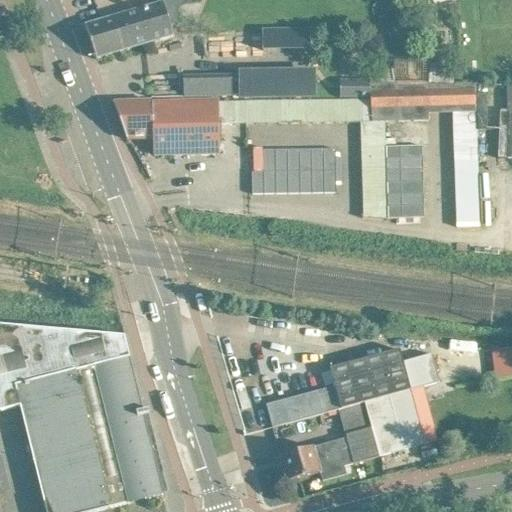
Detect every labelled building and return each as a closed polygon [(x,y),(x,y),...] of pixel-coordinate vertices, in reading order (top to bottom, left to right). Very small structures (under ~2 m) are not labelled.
[(454,0),(430,0),(431,15),(455,14),(454,0)] [(86,28),(96,60),(174,37),(163,5),(86,28)] [(258,61),(307,65),(308,47),(259,43),(258,61)] [(400,122),(400,84),(373,84),(373,101),(373,123),(384,123),(400,122)] [(427,114),(427,86),(427,84),(400,84),(400,122),(427,122),(427,114)] [(440,113),(439,87),(427,86),(427,114),(440,113)] [(474,88),(439,87),(440,113),(452,113),(475,112),(474,88)] [(153,102),(113,104),(126,141),(128,140),(152,140),(153,157),(219,155),(218,126),(218,103),(218,101),(153,102)] [(348,101),(336,102),(336,124),(348,124),(348,101)] [(373,101),(348,101),(348,124),(359,124),(373,123),(373,101)] [(265,102),(254,103),(254,125),(265,125),(265,102)] [(277,102),(265,102),(265,125),(277,125),(277,102)] [(289,102),(277,102),(277,125),(289,125),(289,102)] [(301,102),(289,102),(289,125),(301,125),(301,102)] [(312,102),(301,102),(301,125),(312,125),(312,102)] [(324,102),(312,102),(312,125),(324,124),(324,102)] [(336,102),(324,102),(324,124),(336,124),(336,102)] [(230,103),(218,103),(218,126),(230,126),(230,103)] [(242,103),(230,103),(230,126),(242,126),(242,103)] [(254,103),(242,103),(242,126),(254,125),(254,103)] [(475,124),(475,112),(452,113),(453,124),(475,124)] [(505,133),(506,161),(511,160),(511,122),(496,123),(497,134),(505,133)] [(384,123),(373,123),(359,124),(360,136),(384,135),(384,123)] [(476,135),(475,124),(453,124),(453,136),(476,135)] [(384,146),(384,135),(360,136),(360,147),(384,146)] [(476,147),(476,135),(453,136),(453,148),(476,147)] [(385,158),(384,146),(360,147),(361,159),(385,158)] [(422,159),(422,147),(386,148),(386,160),(422,159)] [(477,158),(476,147),(453,148),(454,159),(477,158)] [(324,172),(323,150),(311,151),(312,173),(324,172)] [(336,172),(335,150),(323,150),(324,172),(336,172)] [(276,173),(275,151),(263,151),(263,173),(276,173)] [(288,173),(287,151),(275,151),(276,173),(288,173)] [(300,173),(299,151),(287,151),(288,173),(300,173)] [(312,173),(311,151),(299,151),(300,173),(312,173)] [(385,170),(385,158),(361,159),(361,170),(385,170)] [(477,170),(477,158),(454,159),(454,171),(477,170)] [(422,171),(422,159),(386,160),(386,172),(422,171)] [(385,181),(385,170),(361,170),(361,182),(385,181)] [(477,182),(477,170),(454,171),(455,182),(477,182)] [(423,183),(422,171),(386,172),(387,184),(423,183)] [(324,195),(324,172),(312,173),(312,195),(324,195)] [(336,194),(336,172),(324,172),(324,195),(336,194)] [(264,195),(263,173),(251,173),(252,195),(264,195)] [(276,195),(276,173),(263,173),(264,195),(276,195)] [(288,195),(288,173),(276,173),(276,195),(288,195)] [(300,195),(300,173),(288,173),(288,195),(300,195)] [(312,195),(312,173),(300,173),(300,195),(312,195)] [(386,193),(385,181),(361,182),(362,194),(386,193)] [(478,193),(477,182),(455,182),(455,194),(478,193)] [(423,195),(423,183),(387,184),(387,196),(423,195)] [(386,205),(386,193),(362,194),(362,205),(386,205)] [(478,205),(478,193),(455,194),(455,205),(478,205)] [(423,207),(423,195),(387,196),(387,208),(423,207)] [(386,222),(386,205),(362,205),(362,217),(362,219),(385,221),(385,222),(386,222)] [(478,216),(478,205),(455,205),(456,217),(478,216)] [(424,219),(423,207),(387,208),(388,220),(424,219)] [(479,228),(478,216),(456,217),(456,228),(479,228)] [(45,511),(99,511),(163,496),(143,417),(149,415),(148,412),(142,413),(128,359),(129,359),(124,337),(0,326),(0,412),(19,408),(45,511)] [(338,411),(389,398),(411,392),(400,351),(330,370),(335,387),(266,405),(272,429),(338,411)] [(432,356),(403,363),(411,392),(440,385),(432,356)] [(411,392),(389,398),(404,452),(425,446),(411,392)] [(404,452),(389,398),(338,411),(346,440),(279,458),(286,484),(321,474),(323,482),(346,476),(344,468),(404,452)]
